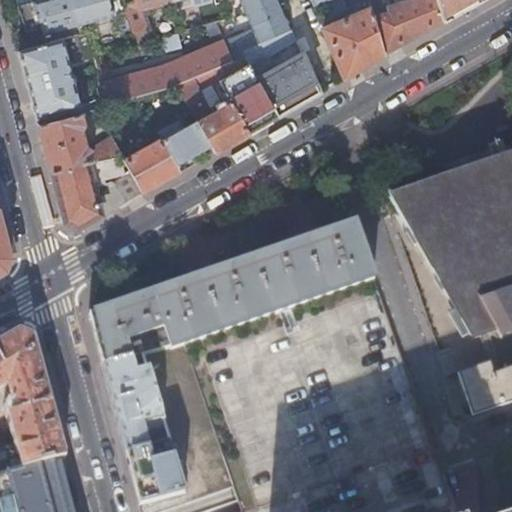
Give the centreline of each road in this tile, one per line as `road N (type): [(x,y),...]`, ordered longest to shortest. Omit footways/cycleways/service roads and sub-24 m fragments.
road 1 (residential): [(48,279),(344,113)]
road 2 (residential): [(107,511),(48,279)]
road 3 (residential): [(344,113),(511,19)]
road 4 (residential): [(48,279),(0,102)]
road 5 (residential): [(294,0),(344,113)]
